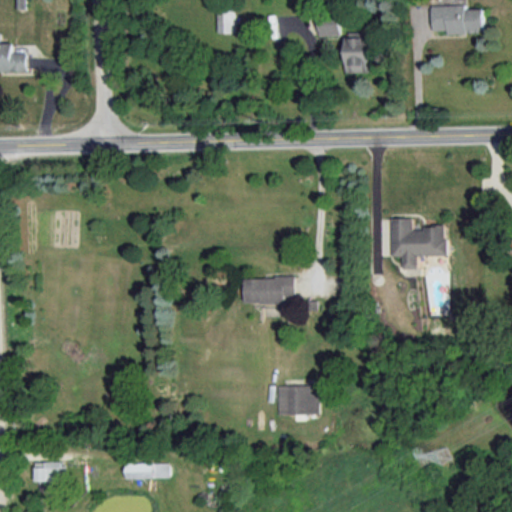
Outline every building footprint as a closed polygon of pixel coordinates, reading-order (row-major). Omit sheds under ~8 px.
[(487,7),(470,8),(470,3),(436,4),(437,29),(451,29),(451,32),(487,31),(487,7)] [(240,10),(222,10),(222,32),(240,31),(240,10)] [(325,34),(346,33),(345,13),(324,14),(325,34)] [(352,71),(374,71),(374,30),(351,31),(352,71)] [(0,41),(0,69),(31,71),(31,52),(16,51),(16,42),(0,41)] [(449,254),(449,226),(416,226),(416,216),(395,216),(396,255),(406,255),(406,267),(421,267),(421,254),(449,254)] [(247,302),(287,301),(287,295),(298,294),(297,275),(247,276),(247,302)] [(320,412),(319,383),(278,384),(278,413),(320,412)] [(38,480),(64,479),(64,460),(37,460),(38,480)] [(127,477),(171,476),(171,461),(127,462),(127,477)]
